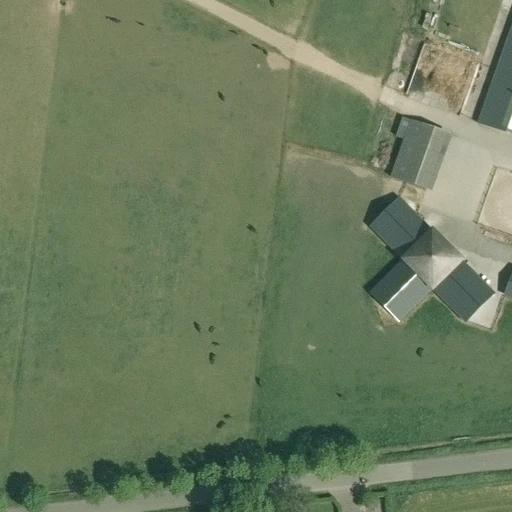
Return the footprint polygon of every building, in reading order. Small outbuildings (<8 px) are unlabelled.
[(511,28),(478,124),(511,135),(511,28)] [(511,145),(507,144),(484,226),(509,233),(511,222),(511,145)] [(456,208),(476,215),(496,158),(476,151),(456,208)] [(489,285),(420,181),(387,203),(411,239),(374,262),(396,295),(432,271),(455,307),(489,285)] [(511,272),(502,297),(511,301),(511,272)]
